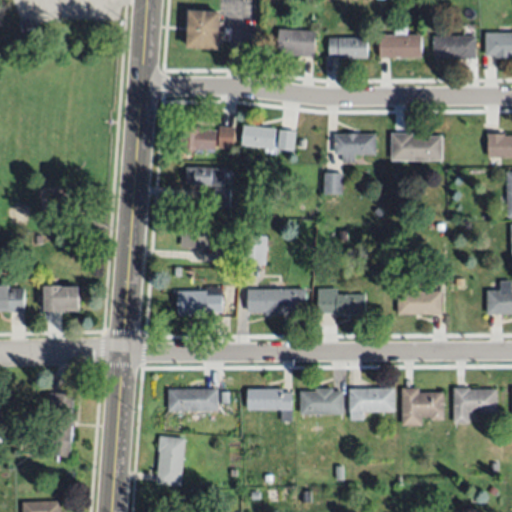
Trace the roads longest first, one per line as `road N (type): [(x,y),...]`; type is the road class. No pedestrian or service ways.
road 1 (primary): [(112,511),(146,0)]
road 2 (residential): [(123,352),(511,352)]
road 3 (residential): [(141,86),(306,98),(511,98)]
road 4 (residential): [(123,352),(0,354)]
